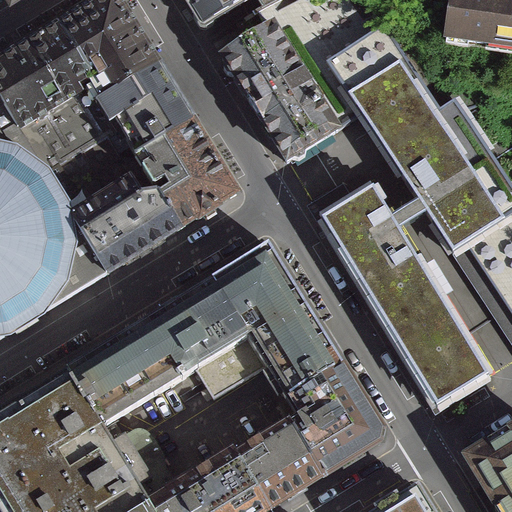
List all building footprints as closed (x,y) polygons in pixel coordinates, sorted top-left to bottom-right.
[(121,0),(119,0),(69,30),(98,79),(108,95),(160,64),(121,0)] [(182,0),(199,30),(254,0),(182,0)] [(511,48),(511,0),(453,0),(449,41),(511,48)] [(330,68),(455,255),(469,246),(511,310),(511,178),(459,100),(442,112),(387,29),(330,68)] [(69,30),(0,70),(0,87),(28,135),(86,101),(80,90),(98,79),(69,30)] [(282,33),(224,71),(284,163),(323,137),(343,124),(282,33)] [(195,124),(160,64),(108,95),(94,104),(109,129),(121,121),(142,156),(195,124)] [(28,135),(0,87),(0,339),(111,274),(75,213),(28,135)] [(149,169),(186,229),(239,198),(195,124),(142,156),(149,169)] [(149,169),(75,213),(111,274),(186,229),(149,169)] [(376,191),(324,222),(438,411),(489,380),(376,191)] [(253,338),(291,401),(344,370),(275,254),(222,286),(253,338)] [(253,338),(222,286),(74,374),(105,426),(253,338)] [(291,401),(299,416),(335,476),(389,444),(385,437),(344,370),(291,401)] [(105,426),(74,374),(0,417),(0,511),(156,511),(151,504),(105,426)] [(299,416),(241,450),(277,510),(335,476),(299,416)] [(511,511),(511,430),(464,459),(496,511),(511,511)] [(151,504),(156,511),(274,511),(277,510),(241,450),(151,504)] [(443,511),(432,493),(414,504),(411,500),(390,511),(443,511)]
